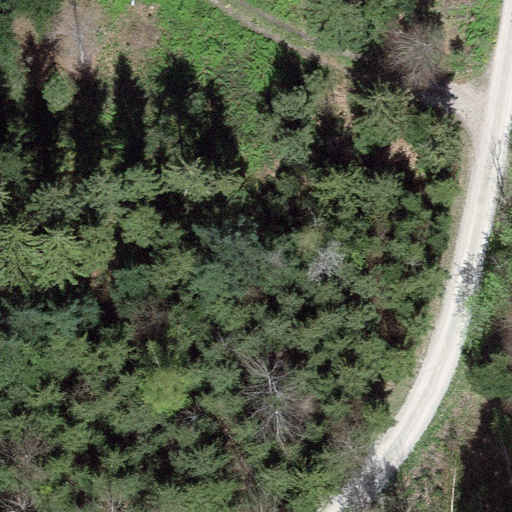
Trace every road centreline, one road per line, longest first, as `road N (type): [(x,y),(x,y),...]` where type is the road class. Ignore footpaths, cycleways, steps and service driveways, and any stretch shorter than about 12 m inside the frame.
road 1 (track): [(511,35),(446,347),(402,435),(341,511)]
road 2 (track): [(229,0),(317,43),(500,107)]
